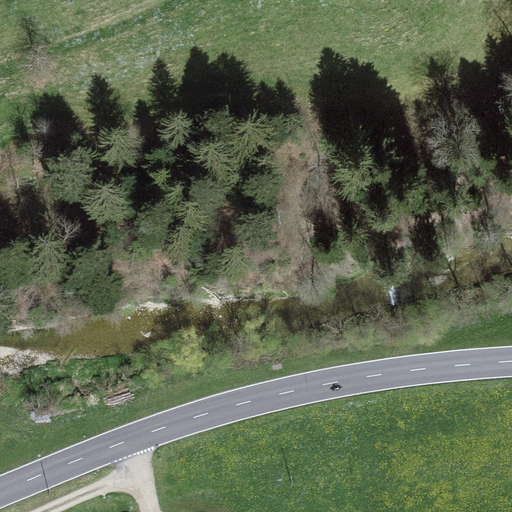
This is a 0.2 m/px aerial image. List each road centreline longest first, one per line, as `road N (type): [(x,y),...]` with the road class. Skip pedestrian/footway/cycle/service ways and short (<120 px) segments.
road 1 (secondary): [(0,491),(253,401),(367,376),(511,360)]
road 2 (track): [(178,0),(0,72)]
road 3 (track): [(56,511),(128,482),(140,471),(142,435)]
